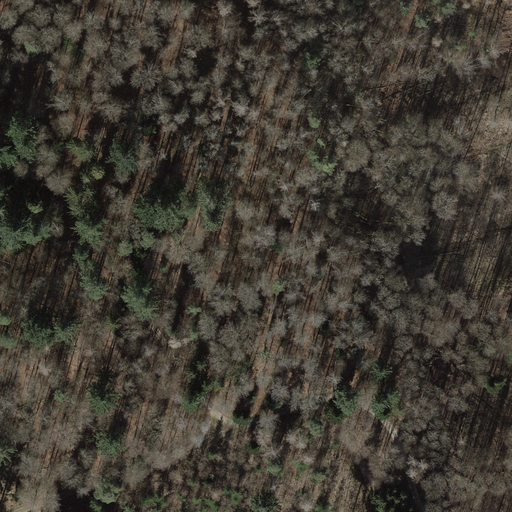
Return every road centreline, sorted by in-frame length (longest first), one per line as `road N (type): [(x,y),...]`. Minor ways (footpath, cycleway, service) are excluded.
road 1 (track): [(420,511),(402,444),(349,396),(318,396),(239,428),(200,400),(41,171),(0,22)]
road 2 (track): [(239,428),(20,511)]
